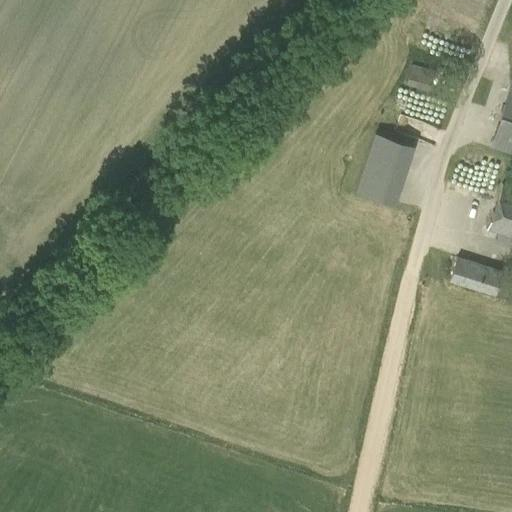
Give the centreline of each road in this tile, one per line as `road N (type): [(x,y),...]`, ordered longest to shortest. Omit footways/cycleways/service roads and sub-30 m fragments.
road 1 (unclassified): [(0,324),(315,0)]
road 2 (unclassified): [(504,0),(440,169),(412,272)]
road 3 (track): [(412,272),(356,511)]
